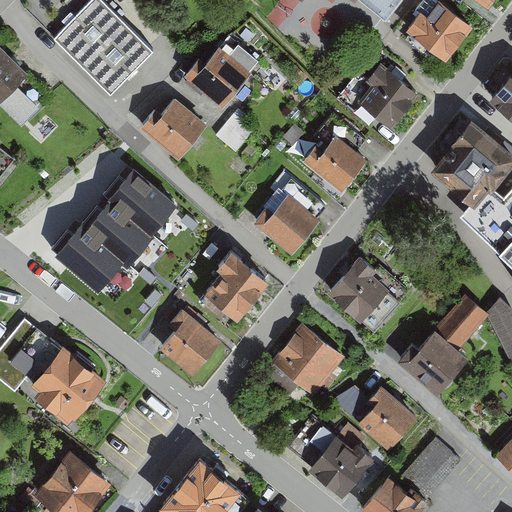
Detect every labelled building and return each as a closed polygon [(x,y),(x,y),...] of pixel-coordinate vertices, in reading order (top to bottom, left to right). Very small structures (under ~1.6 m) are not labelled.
[(153,52),(98,0),(95,0),(56,42),(112,95),(153,52)] [(354,0),(378,20),(394,0),(354,0)] [(466,26),(431,0),(427,0),(405,29),(442,57),(466,26)] [(496,0),(473,0),(488,11),(496,0)] [(0,104),(17,87),(28,76),(0,48),(0,104)] [(249,73),(222,51),(196,82),(223,104),(249,73)] [(417,94),(381,65),(369,80),(358,72),(340,94),(373,121),(377,115),(391,126),(417,94)] [(511,75),(492,100),(511,116),(511,75)] [(17,87),(0,104),(0,107),(21,128),(40,110),(28,98),(17,87)] [(206,127),(179,103),(152,133),(179,157),(206,127)] [(253,128),(234,113),(217,135),(236,150),(253,128)] [(511,168),(511,152),(471,121),(430,173),(470,205),(460,216),(511,266),(511,188),(504,198),(495,189),(511,168)] [(369,162),(340,139),(326,156),(318,150),(307,163),(344,193),(369,162)] [(0,176),(13,160),(0,149),(0,176)] [(106,171),(111,176),(97,193),(118,210),(129,218),(154,187),(117,157),(106,171)] [(97,193),(94,190),(73,215),(84,225),(96,235),(118,210),(97,193)] [(318,222),(291,199),(265,230),(292,253),(318,222)] [(396,299),(349,259),(322,290),(368,331),(396,299)] [(268,287),(237,261),(208,296),(240,321),(268,287)] [(419,353),(411,346),(396,364),(438,399),(441,395),(469,361),(458,352),(488,316),(486,314),(466,298),(464,300),(419,353)] [(511,309),(505,303),(489,319),(511,367),(511,309)] [(38,328),(24,318),(0,350),(0,377),(15,389),(53,340),(38,328)] [(216,346),(187,323),(166,351),(195,373),(216,346)] [(345,358),(304,327),(264,377),(288,396),(297,385),(313,398),(345,358)] [(53,340),(38,328),(8,364),(31,383),(29,386),(38,393),(36,396),(67,422),(72,417),(73,418),(104,381),(53,340)] [(332,401),(354,419),(371,399),(356,386),(332,401)] [(418,419),(381,387),(371,399),(354,419),(352,421),(389,453),(418,419)] [(287,448),(313,468),(338,437),(313,417),(287,448)] [(365,438),(349,424),(338,437),(313,468),(309,472),(343,500),(376,459),(359,445),(365,438)] [(400,479),(411,490),(425,502),(461,461),(436,439),(400,479)] [(511,441),(496,458),(511,473),(511,441)] [(90,511),(111,487),(70,452),(34,496),(42,502),(53,511),(90,511)] [(226,511),(241,494),(200,461),(161,508),(165,511),(226,511)] [(407,495),(389,481),(363,511),(423,511),(429,505),(425,502),(411,490),(407,495)] [(165,511),(161,508),(157,511),(240,511),(249,502),(241,494),(226,511),(165,511)] [(53,511),(42,502),(34,511),(35,511),(53,511)]
